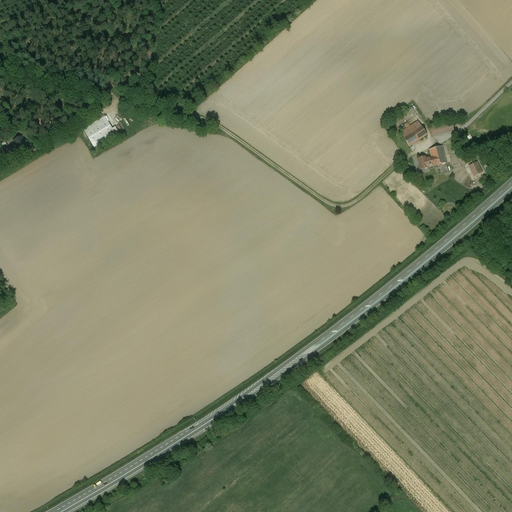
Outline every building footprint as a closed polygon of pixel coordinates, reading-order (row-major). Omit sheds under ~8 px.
[(105,117),(83,130),(94,148),(119,133),(115,127),(112,129),(105,117)] [(418,122),(400,134),(403,138),(421,126),(418,122)] [(452,122),(430,127),(432,136),(454,131),(452,122)] [(421,126),(403,138),(409,147),(427,135),(421,126)] [(21,137),(14,141),(18,149),(25,145),(21,137)] [(441,147),(429,150),(431,158),(433,166),(434,167),(446,163),(444,155),(441,147)] [(426,157),(417,159),(420,170),(429,168),(429,167),(426,159),(426,157)]
